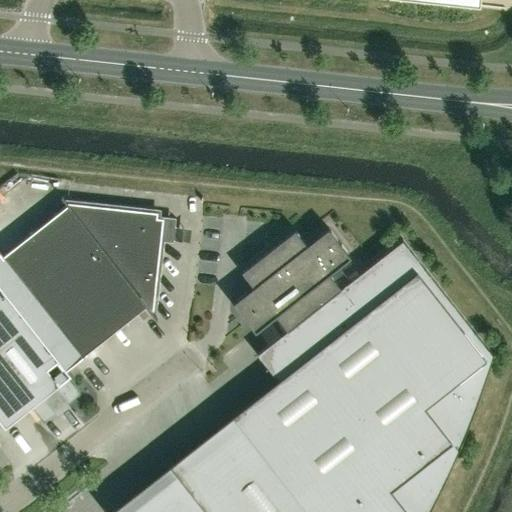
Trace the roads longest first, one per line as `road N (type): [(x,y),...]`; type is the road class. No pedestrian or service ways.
road 1 (tertiary): [(511,108),(0,53)]
road 2 (unclassified): [(0,510),(193,356)]
